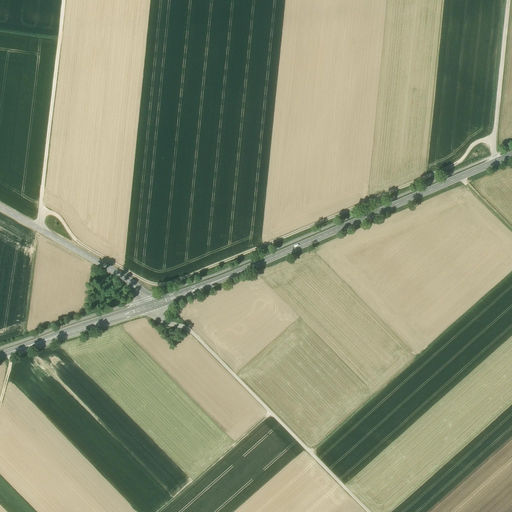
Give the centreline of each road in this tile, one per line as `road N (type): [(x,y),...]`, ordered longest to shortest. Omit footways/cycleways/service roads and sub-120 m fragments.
road 1 (track): [(493,139),(474,143),(455,164),(164,284),(81,245),(59,217),(39,210)]
road 2 (secondary): [(148,306),(511,154)]
road 3 (track): [(148,306),(190,331),(368,511)]
road 4 (track): [(511,272),(310,453)]
road 5 (track): [(63,0),(37,227)]
road 6 (unclassified): [(148,306),(127,280),(0,206)]
road 7 (track): [(494,162),(508,0)]
road 8 (secondary): [(0,355),(148,306)]
road 9 (track): [(158,511),(271,413)]
